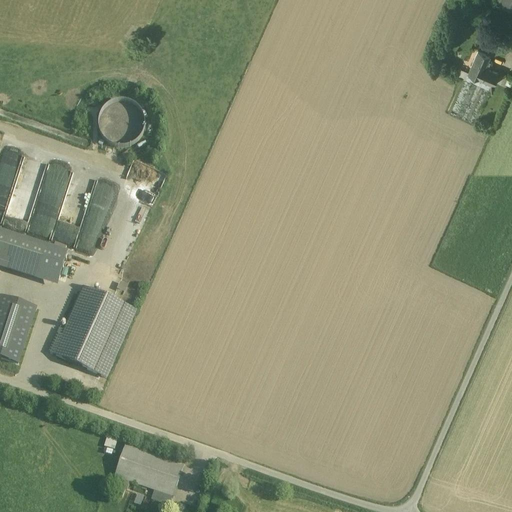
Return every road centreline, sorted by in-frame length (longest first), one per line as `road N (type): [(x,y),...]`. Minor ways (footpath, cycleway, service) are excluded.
road 1 (residential): [(0,375),(388,511)]
road 2 (residential): [(411,511),(511,285)]
